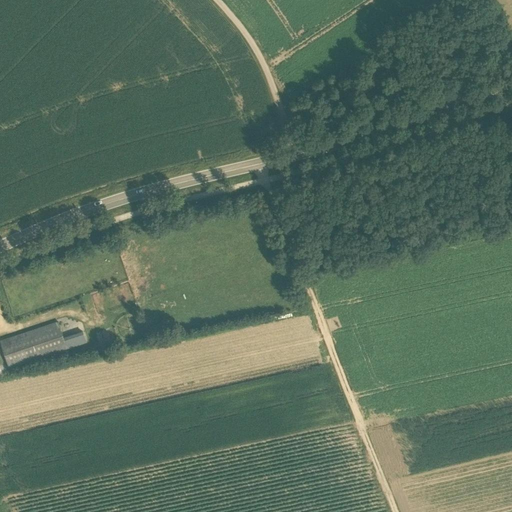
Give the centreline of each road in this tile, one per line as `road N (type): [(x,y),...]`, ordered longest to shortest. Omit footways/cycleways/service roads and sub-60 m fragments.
road 1 (secondary): [(0,244),(105,203),(511,82)]
road 2 (track): [(299,170),(265,69),(214,0)]
